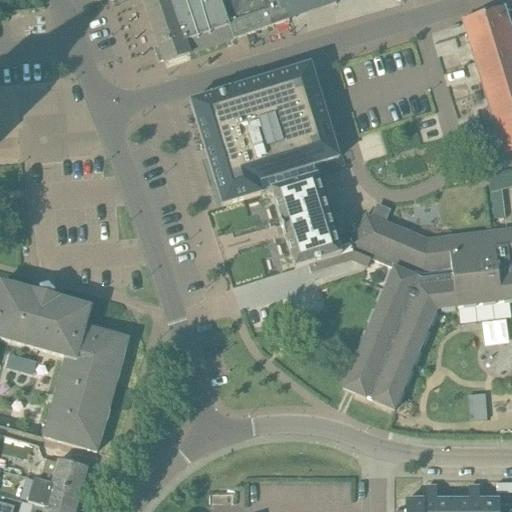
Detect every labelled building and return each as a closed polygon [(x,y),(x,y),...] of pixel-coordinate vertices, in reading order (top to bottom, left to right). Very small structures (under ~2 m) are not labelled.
[(199,52),(233,41),(219,0),(142,0),(165,64),(190,56),(189,55),(199,52)] [(334,0),(219,0),(233,41),(289,21),(287,14),(327,0),(332,0),(334,5),(336,5),(334,0)] [(504,155),(511,153),(511,36),(503,8),(463,21),(504,155)] [(316,178),(313,167),(338,160),(322,106),(310,66),(231,91),(231,89),(211,95),(211,97),(190,103),(222,207),(262,195),(261,194),(271,191),(281,188),(316,178)] [(511,174),(489,180),(491,196),(494,221),(505,219),(501,191),(511,188),(511,174)] [(355,396),(366,400),(366,399),(372,402),(371,403),(394,412),(436,311),(457,308),(478,306),(511,301),(511,238),(509,239),(508,231),(490,233),(428,241),(404,232),(366,216),(355,243),(340,247),(338,241),(337,242),(317,178),(317,177),(316,178),(281,188),(271,191),(281,225),(284,236),(295,271),(308,266),(311,274),(351,261),(364,267),(368,268),(371,261),(393,270),(351,371),(343,391),(355,396)] [(75,303),(52,297),(54,291),(49,286),(41,288),(40,293),(17,287),(17,288),(1,284),(0,286),(0,341),(66,359),(43,439),(97,454),(101,438),(103,438),(110,413),(108,412),(117,382),(118,382),(125,356),(124,356),(128,340),(86,328),(91,309),(75,304),(75,303)] [(489,395),(471,395),(472,421),(490,420),(489,395)] [(41,482),(81,493),(87,469),(59,461),(58,464),(47,461),(41,482)] [(34,480),(28,504),(34,506),(55,511),(75,511),(81,493),(41,482),(34,480)] [(499,507),(499,501),(406,501),(405,511),(511,511),(511,508),(499,507)] [(0,511),(12,511),(14,508),(0,503),(0,511)]
